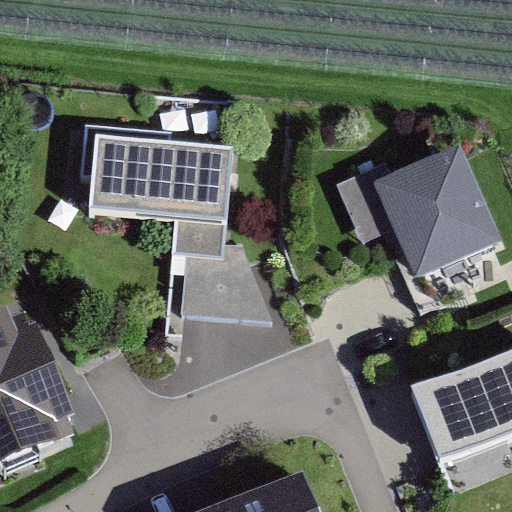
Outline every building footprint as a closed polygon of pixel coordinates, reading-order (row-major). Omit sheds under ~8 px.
[(235,150),(98,139),(92,209),(229,221),(235,150)] [(405,174),(358,194),(379,244),(413,230),(435,282),(511,249),(474,160),(410,187),(405,174)] [(37,321),(0,335),(0,470),(82,439),(37,321)] [(511,355),(415,393),(442,460),(511,433),(511,355)] [(308,511),(305,503),(282,511),(308,511)]
